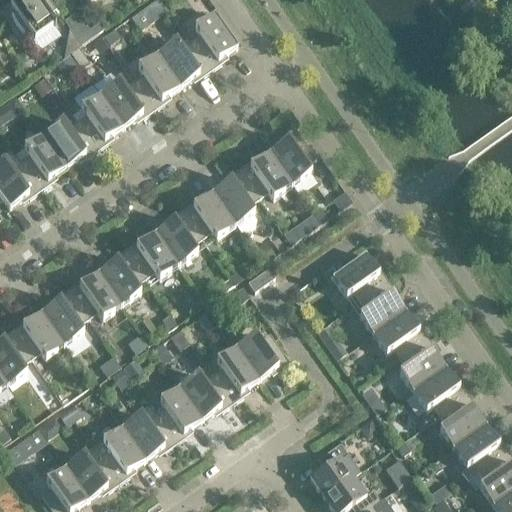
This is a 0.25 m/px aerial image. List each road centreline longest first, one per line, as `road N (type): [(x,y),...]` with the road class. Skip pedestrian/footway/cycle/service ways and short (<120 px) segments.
road 1 (residential): [(511,402),(280,77)]
road 2 (residential): [(0,268),(280,77)]
